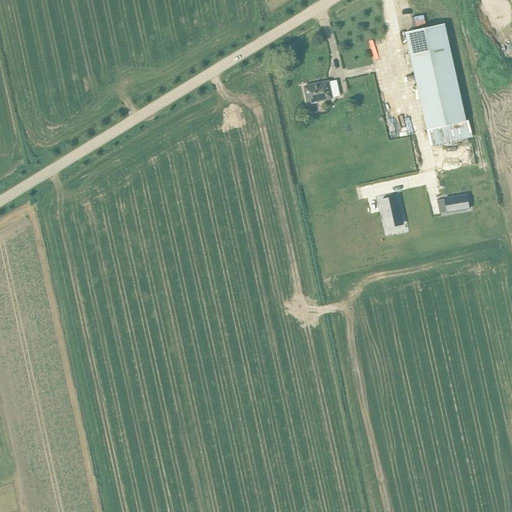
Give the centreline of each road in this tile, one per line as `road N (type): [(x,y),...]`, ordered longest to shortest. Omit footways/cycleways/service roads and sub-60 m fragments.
road 1 (tertiary): [(0,199),(330,0)]
road 2 (unknown): [(387,0),(423,143)]
